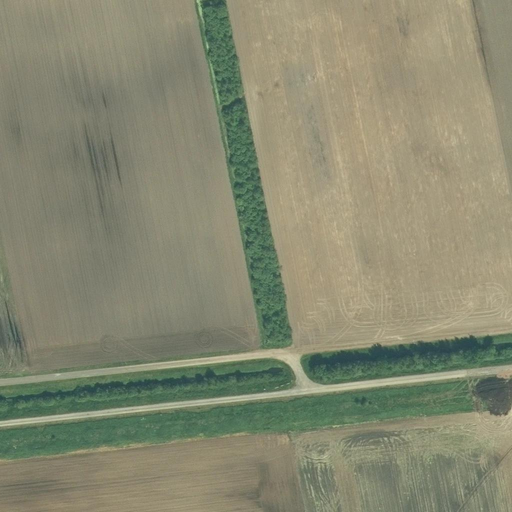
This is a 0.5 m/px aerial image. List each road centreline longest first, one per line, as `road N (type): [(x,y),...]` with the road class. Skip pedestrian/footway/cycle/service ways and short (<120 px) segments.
road 1 (unclassified): [(511,368),(306,389),(289,358),(245,356),(0,382)]
road 2 (track): [(306,389),(0,423)]
